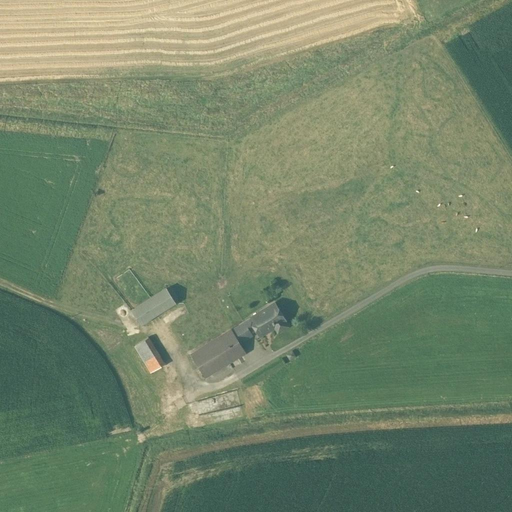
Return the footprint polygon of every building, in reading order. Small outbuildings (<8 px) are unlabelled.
[(166,288),(138,306),(147,320),(175,303),(166,288)] [(274,304),(252,317),(253,318),(257,325),(255,326),(256,329),(260,336),(275,327),(278,332),(287,326),(274,304)] [(202,305),(171,323),(204,377),(232,360),(218,338),(220,336),(202,305)] [(147,320),(138,306),(131,311),(141,325),(147,320)] [(253,318),(244,323),(250,332),(256,329),(255,326),(257,325),(253,318)] [(244,323),(232,330),(239,343),(252,335),(250,332),(244,323)] [(220,336),(218,338),(232,360),(245,353),(239,343),(232,330),(231,330),(220,336)] [(180,391),(148,337),(147,338),(148,338),(136,346),(168,399),(180,391)] [(168,399),(136,346),(129,349),(161,403),(168,399)] [(214,414),(215,421),(243,415),(238,391),(197,400),(201,417),(214,414)]
